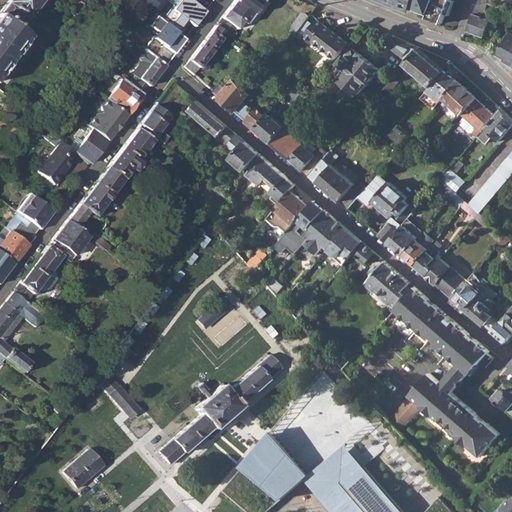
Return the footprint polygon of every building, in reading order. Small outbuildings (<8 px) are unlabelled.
[(6,0),(0,8),(0,15),(16,28),(26,16),(27,17),(40,0),(6,0)] [(233,0),(213,27),(223,34),(230,39),(233,34),(233,31),(239,23),(242,24),(260,0),(233,0)] [(429,18),(443,23),(448,14),(452,15),(457,2),(453,0),(383,0),(395,5),(397,1),(430,14),(429,18)] [(478,0),(467,30),(485,36),(491,19),(482,16),(488,2),(494,5),(495,0),(478,0)] [(194,3),(193,2),(190,6),(201,15),(204,11),(194,3)] [(0,68),(26,36),(16,28),(0,15),(0,68)] [(146,52),(163,65),(174,50),(171,48),(174,44),(176,46),(182,38),(154,15),(146,26),(155,33),(142,49),(146,52)] [(303,34),(334,59),(347,42),(316,18),(303,34)] [(182,66),(191,74),(196,67),(199,69),(203,69),(205,66),(205,62),(202,60),(223,34),(213,27),(182,66)] [(351,38),(358,42),(362,37),(354,32),(351,38)] [(511,63),(511,32),(499,54),(506,58),(506,60),(511,63)] [(114,50),(119,55),(124,48),(126,49),(132,41),(125,36),(114,50)] [(171,48),(174,50),(183,38),(182,38),(176,46),(174,44),(171,48)] [(390,48),(407,62),(418,49),(420,46),(398,38),(390,48)] [(332,72),(359,95),(380,70),(352,48),(332,72)] [(405,64),(432,87),(445,71),(418,49),(407,62),(405,64)] [(130,87),(140,94),(163,65),(146,52),(129,73),(136,79),(130,87)] [(249,61),(255,66),(259,61),(252,56),(249,61)] [(100,68),(114,79),(116,76),(102,64),(100,68)] [(428,91),(440,102),(458,80),(445,71),(432,87),(428,91)] [(372,102),(377,106),(403,76),(398,72),(372,102)] [(218,97),(255,128),(266,116),(266,115),(258,108),(254,113),(244,101),(249,95),(240,87),(242,85),(234,78),(225,89),(218,97)] [(105,98),(125,114),(140,94),(130,87),(120,79),(105,98)] [(458,80),(440,102),(444,106),(448,101),(462,115),(477,98),(458,80)] [(213,92),(218,97),(225,89),(219,84),(213,92)] [(287,91),(296,98),(300,92),(292,86),(287,91)] [(105,140),(125,114),(105,98),(101,96),(98,100),(100,113),(94,114),(85,125),(90,128),(105,140)] [(473,132),(478,136),(496,115),(477,98),(462,115),(464,116),(476,128),(473,132)] [(224,144),(227,147),(229,146),(234,139),(238,135),(199,101),(190,111),(220,136),(226,142),(224,144)] [(154,137),(162,144),(166,139),(167,137),(157,130),(167,117),(161,112),(160,109),(157,107),(154,107),(153,106),(138,125),(154,137)] [(478,136),(486,144),(493,136),(499,141),(511,125),(511,117),(501,108),(496,115),(478,136)] [(255,128),(271,142),(283,126),(268,113),(266,115),(266,116),(255,128)] [(470,133),(473,132),(476,128),(464,116),(460,121),(461,124),(470,133)] [(106,167),(122,179),(129,170),(131,171),(133,170),(138,165),(138,162),(136,161),(154,137),(138,125),(106,167)] [(271,142),(290,159),(303,144),(283,126),(271,142)] [(83,159),(88,163),(105,140),(90,128),(73,151),(73,152),(83,159)] [(231,159),(244,171),(260,154),(238,135),(234,139),(229,146),(237,153),(231,159)] [(162,144),(169,150),(174,145),(166,139),(162,144)] [(35,170),(52,183),(70,160),(68,158),(73,152),(73,151),(59,140),(35,170)] [(290,159),(309,175),(329,152),(323,147),(317,155),(303,144),(290,159)] [(309,175),(326,189),(340,172),(334,167),(340,160),(330,151),(329,152),(309,175)] [(184,162),(190,167),(195,161),(189,156),(184,162)] [(262,156),(248,174),(262,185),(276,196),(273,199),(280,205),(287,197),(292,191),(297,185),(262,156)] [(503,164),(511,171),(511,159),(509,157),(503,164)] [(459,158),(449,169),(455,174),(464,163),(459,158)] [(498,170),(509,179),(511,174),(511,171),(503,164),(498,170)] [(88,212),(93,216),(122,179),(106,167),(77,204),(88,212)] [(464,182),(455,174),(449,169),(446,173),(440,179),(453,190),(455,192),(464,182)] [(492,177),(503,186),(509,179),(498,170),(492,177)] [(326,189),(340,201),(354,185),(340,172),(326,189)] [(379,235),(387,242),(408,217),(415,209),(406,201),(408,198),(389,182),(388,184),(377,175),(367,188),(358,197),(370,206),(373,203),(391,218),(394,220),(391,224),(389,223),(379,235)] [(487,184),(498,193),(503,186),(492,177),(487,184)] [(449,196),(453,190),(440,179),(436,185),(449,196)] [(294,189),(311,203),(315,199),(298,184),(294,189)] [(358,197),(367,188),(362,184),(356,189),(343,204),(349,209),(358,197)] [(481,190),(492,199),(498,193),(487,184),(481,190)] [(476,196),(487,206),(492,199),(481,190),(476,196)] [(310,206),(292,191),(287,197),(280,205),(277,210),(268,220),(277,227),(281,227),(288,232),(295,224),(310,206)] [(35,228),(37,229),(41,224),(51,211),(27,193),(13,211),(14,212),(21,217),(35,228)] [(479,212),(480,213),(487,206),(476,196),(469,204),(474,208),(479,212)] [(309,226),(311,228),(318,219),(326,210),(314,200),(310,206),(295,224),(288,232),(285,236),(294,243),(309,226)] [(65,221),(75,229),(88,212),(77,204),(65,221)] [(211,223),(214,226),(227,209),(224,206),(211,223)] [(479,212),(474,208),(469,213),(475,218),(479,212)] [(304,244),(317,255),(324,246),(328,250),(331,246),(334,243),(347,228),(326,210),(318,219),(322,222),(315,231),(304,244)] [(9,232),(25,245),(31,237),(29,236),(35,228),(21,217),(14,212),(3,228),(7,231),(9,232)] [(177,223),(188,231),(192,226),(193,224),(183,216),(177,223)] [(387,242),(402,254),(416,238),(423,230),(408,217),(387,242)] [(311,228),(315,231),(322,222),(318,219),(311,228)] [(67,262),(86,237),(84,235),(75,229),(65,221),(46,245),(60,256),(67,262)] [(203,234),(192,226),(188,231),(198,240),(203,234)] [(347,228),(334,243),(331,246),(328,250),(344,265),(354,254),(363,242),(347,228)] [(87,230),(84,235),(86,237),(92,241),(95,236),(87,230)] [(402,254),(414,264),(427,248),(431,244),(434,240),(423,230),(416,238),(402,254)] [(0,253),(12,263),(25,245),(9,232),(7,231),(0,240),(0,253)] [(92,241),(104,251),(108,247),(95,236),(92,241)] [(363,242),(354,254),(365,263),(374,252),(363,242)] [(431,244),(427,248),(414,264),(426,275),(432,269),(428,266),(438,254),(440,252),(431,244)] [(36,288),(49,270),(60,256),(46,245),(10,292),(24,303),(36,288)] [(249,264),(256,271),(260,266),(269,255),(262,249),(249,264)] [(0,278),(12,263),(0,253),(0,278)] [(442,257),(438,254),(428,266),(432,269),(441,258),(442,257)] [(426,275),(453,297),(467,281),(441,258),(432,269),(426,275)] [(393,303),(397,307),(407,295),(403,291),(410,283),(385,261),(367,282),(392,304),(393,303)] [(275,279),(260,266),(256,271),(269,286),(275,279)] [(47,290),(54,280),(53,274),(49,270),(36,288),(40,292),(47,290)] [(453,297),(466,308),(481,291),(483,288),(479,284),(480,282),(480,278),(474,273),(467,281),(453,297)] [(145,294),(151,299),(156,292),(150,287),(145,294)] [(470,445),(482,456),(501,433),(488,422),(487,423),(477,415),(478,414),(452,392),(469,373),(470,374),(480,362),(486,367),(494,358),(489,353),(490,352),(476,340),(475,341),(469,335),(470,335),(435,304),(434,305),(428,301),(429,299),(415,287),(407,295),(397,307),(387,319),(450,373),(441,383),(429,373),(399,409),(411,419),(422,406),(458,435),(457,436),(469,446),(470,445)] [(495,303),(481,291),(466,308),(484,324),(496,311),(495,310),(497,307),(494,304),(495,303)] [(27,363),(2,342),(0,340),(0,334),(17,313),(21,316),(25,312),(33,318),(37,313),(24,303),(10,292),(0,304),(0,355),(2,357),(19,371),(27,363)] [(298,314),(301,316),(314,300),(311,297),(299,311),(298,314)] [(219,300),(196,320),(203,328),(226,308),(219,300)] [(511,308),(501,321),(511,331),(511,308)] [(0,340),(2,342),(21,316),(17,313),(0,334),(0,340)] [(490,329),(506,342),(511,335),(511,331),(501,321),(499,320),(490,329)] [(329,351),(335,359),(341,353),(334,346),(329,351)] [(278,368),(267,355),(225,391),(219,384),(208,394),(204,390),(205,389),(199,383),(193,387),(199,394),(200,393),(204,398),(193,408),(198,414),(156,451),(168,464),(210,427),(211,429),(238,406),(237,404),(278,368)] [(93,378),(127,417),(136,410),(101,368),(93,378)] [(493,396),(511,412),(511,390),(507,391),(503,388),(502,390),(500,389),(493,396)] [(222,490),(248,511),(267,511),(307,477),(336,511),(452,511),(438,497),(424,511),(405,511),(346,443),(311,473),(272,431),(270,434),(222,490)] [(86,449),(61,471),(75,487),(100,466),(86,449)] [(0,483),(0,500),(9,489),(0,483)] [(511,511),(511,497),(510,496),(494,511),(511,511)]
